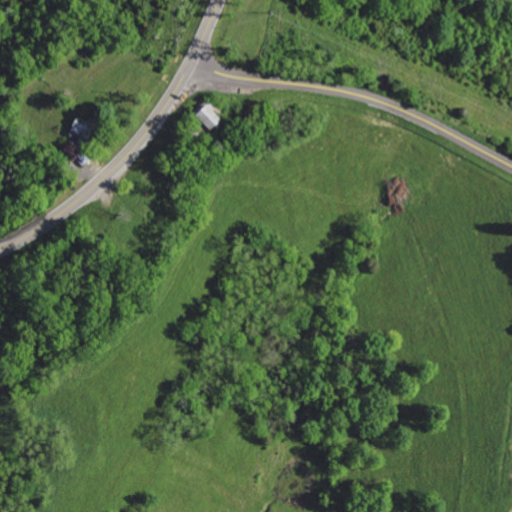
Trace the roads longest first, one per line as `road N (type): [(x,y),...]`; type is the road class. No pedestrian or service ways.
road 1 (secondary): [(511,166),(380,102),(192,61)]
road 2 (primary): [(0,249),(107,176),(156,121),(192,61)]
